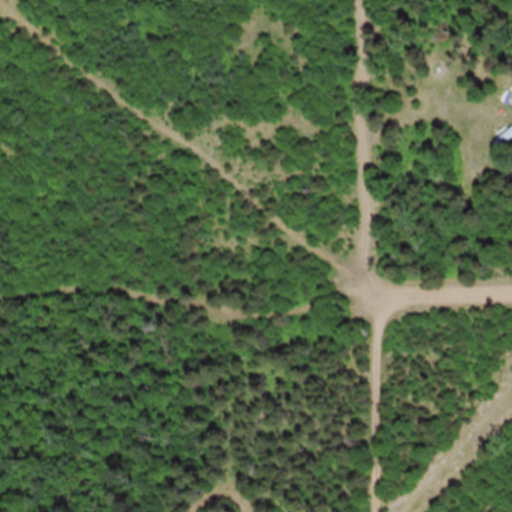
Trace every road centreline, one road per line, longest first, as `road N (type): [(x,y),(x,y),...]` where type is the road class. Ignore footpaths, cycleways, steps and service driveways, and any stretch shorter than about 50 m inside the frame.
road 1 (residential): [(374,511),(374,296),(511,293)]
road 2 (residential): [(374,296),(511,293)]
